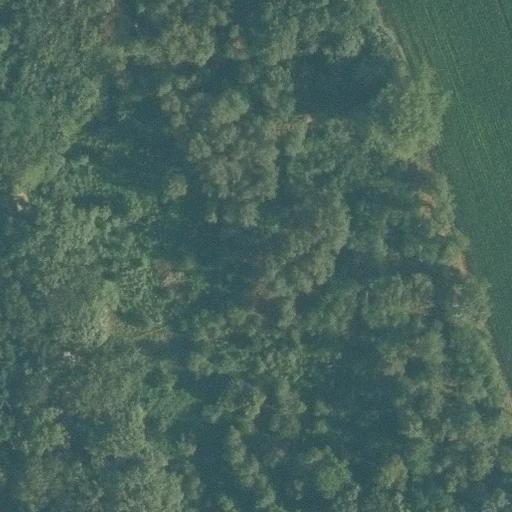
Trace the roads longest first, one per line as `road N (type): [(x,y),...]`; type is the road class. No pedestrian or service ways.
road 1 (track): [(0,161),(131,511)]
road 2 (track): [(61,511),(68,342)]
